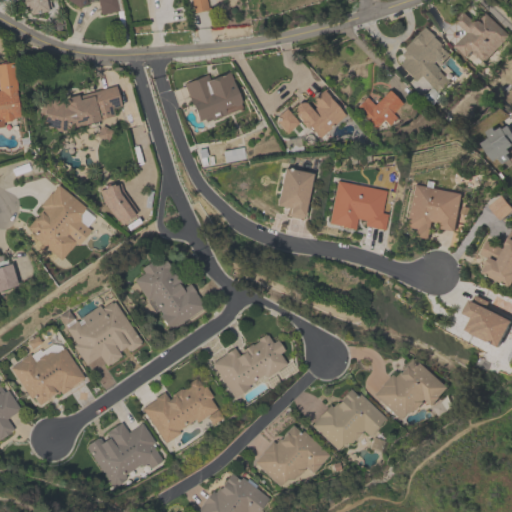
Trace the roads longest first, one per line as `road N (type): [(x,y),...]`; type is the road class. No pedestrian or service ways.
road 1 (residential): [(0,17),(51,44),(113,54),(271,38),(403,0)]
road 2 (residential): [(438,271),(399,269),(243,227),(190,170),(153,52)]
road 3 (residential): [(242,292),(217,322),(55,434)]
road 4 (residential): [(327,355),(218,462),(163,496)]
road 5 (residential): [(132,53),(199,246)]
road 6 (residential): [(199,246),(226,282),(303,324),(327,355)]
